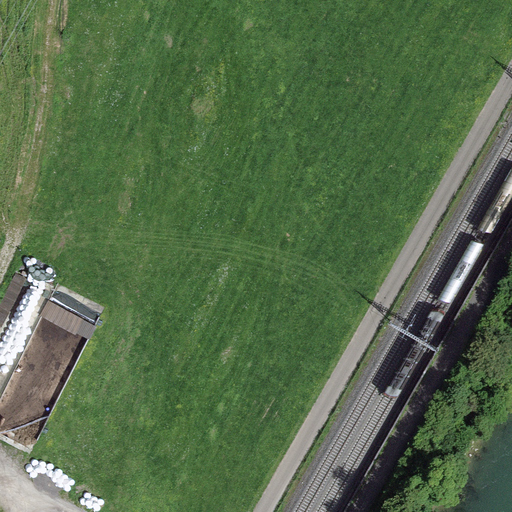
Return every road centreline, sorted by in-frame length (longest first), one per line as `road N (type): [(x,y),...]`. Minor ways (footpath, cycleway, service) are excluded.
road 1 (residential): [(262,511),(511,77)]
road 2 (residential): [(511,248),(360,511)]
